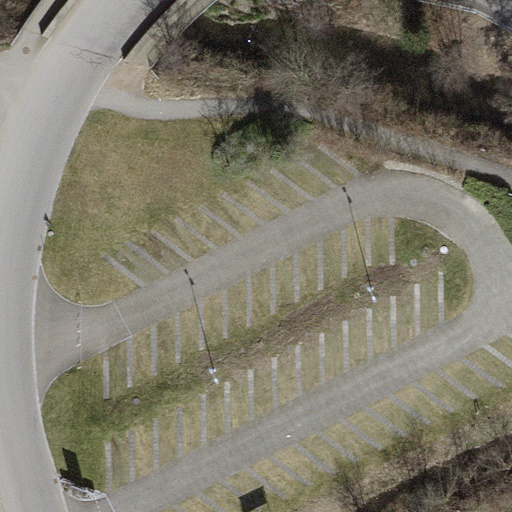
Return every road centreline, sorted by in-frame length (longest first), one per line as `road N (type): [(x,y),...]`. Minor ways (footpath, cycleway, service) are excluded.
road 1 (unclassified): [(0,287),(16,188),(50,90),(122,0)]
road 2 (unclassified): [(37,511),(2,386),(0,349)]
